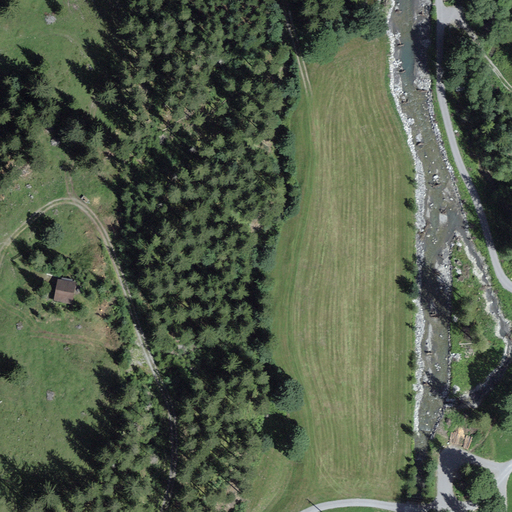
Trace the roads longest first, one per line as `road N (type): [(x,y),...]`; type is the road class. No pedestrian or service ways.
road 1 (track): [(170,511),(180,438),(172,395),(98,220),(69,201),(44,206),(0,262)]
road 2 (track): [(511,289),(438,96),(439,18)]
road 3 (track): [(69,201),(73,153),(96,101),(94,62),(74,37),(55,30),(0,46)]
